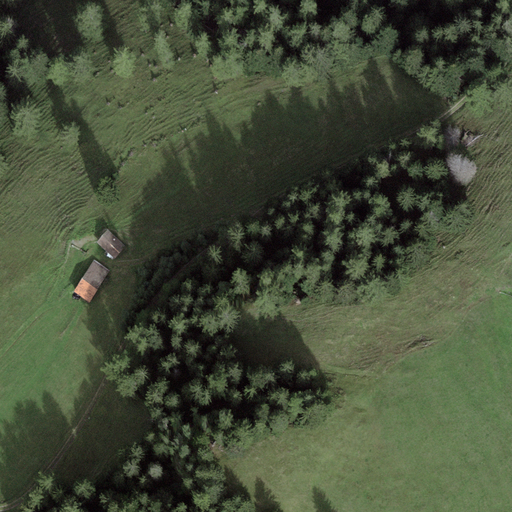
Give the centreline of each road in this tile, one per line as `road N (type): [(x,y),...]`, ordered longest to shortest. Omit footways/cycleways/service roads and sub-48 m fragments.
road 1 (track): [(0,509),(35,484),(173,278),(269,202),(423,128),(479,87),(511,50)]
road 2 (track): [(107,260),(141,260),(258,211)]
